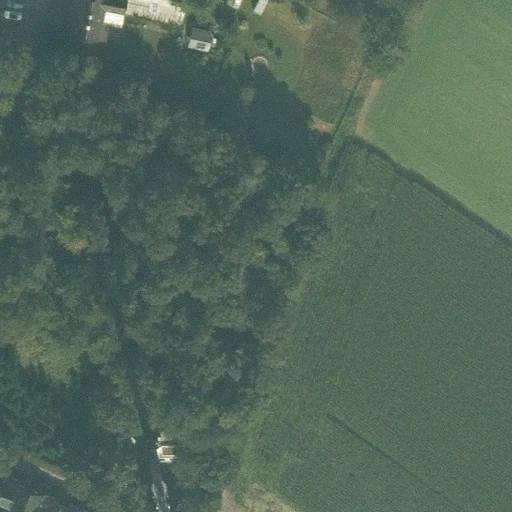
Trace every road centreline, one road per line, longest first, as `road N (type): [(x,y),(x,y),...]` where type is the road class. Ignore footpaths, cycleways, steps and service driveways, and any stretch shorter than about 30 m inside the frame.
road 1 (residential): [(41,0),(0,197)]
road 2 (track): [(0,297),(116,354)]
